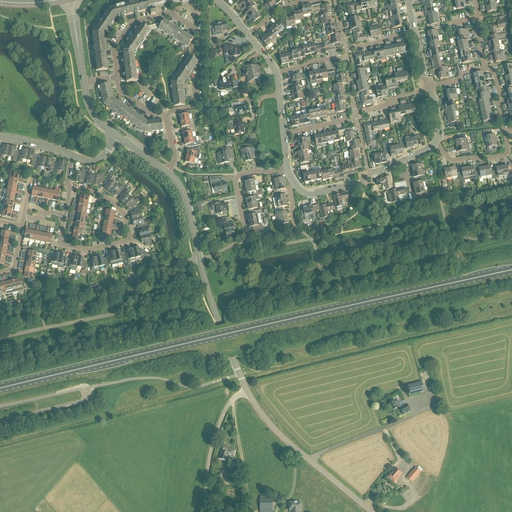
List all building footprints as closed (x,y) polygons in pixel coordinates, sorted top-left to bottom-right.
[(136,2),(134,3),(133,3),(128,4),(122,5),(116,7),(109,9),(108,11),(105,15),(101,20),(98,24),(95,29),(92,33),(93,36),(94,44),(94,49),(95,55),(96,60),(96,66),(97,68),(97,72),(108,70),(107,67),(107,66),(107,65),(107,64),(109,64),(109,62),(107,62),(107,59),(106,54),(105,51),(107,51),(107,48),(105,48),(105,47),(105,46),(105,43),(104,40),(104,39),(104,36),(104,35),(107,31),(108,32),(109,32),(110,30),(108,29),(109,28),(110,27),(110,26),(113,22),(114,21),(116,18),(118,18),(121,17),(122,19),(124,18),(124,16),(125,16),(130,15),(135,14),(135,15),(136,15),(138,15),(137,13),(138,13),(146,11),(143,0),(136,2)] [(268,0),(265,2),(267,4),(264,6),(268,10),(270,8),(271,9),(276,5),(271,0),(268,0)] [(364,0),(367,9),(372,8),(370,0),(364,0)] [(253,1),(245,7),(242,9),(243,11),(246,9),(248,12),(253,8),(255,6),(256,5),(255,6),(252,1),(253,1)] [(480,7),(481,9),(496,6),(495,1),(488,2),(485,2),(486,5),(480,7)] [(465,3),(456,5),(457,10),(466,9),(466,5),(472,4),(471,2),(465,3)] [(320,3),(317,4),(318,10),(321,9),(323,15),(329,14),(332,14),(330,4),(321,6),(320,3)] [(356,12),(354,3),(346,5),(349,16),(354,15),(354,12),(356,12)] [(301,6),(301,10),(302,10),(303,15),(312,13),(311,11),(315,11),(313,5),(310,5),(310,4),(301,6)] [(384,11),(384,14),(399,11),(399,8),(397,9),(397,6),(399,5),(387,8),(388,11),(384,11)] [(248,12),(243,16),(244,18),(247,15),(249,19),(257,12),(256,12),(253,8),(248,12)] [(292,12),(293,16),(294,21),(295,21),(304,19),(303,15),(302,10),(301,10),(292,12)] [(257,12),(249,19),(247,21),(248,22),(251,20),(253,23),(260,18),(261,17),(261,16),(260,17),(256,13),(257,12)] [(329,14),(323,15),(320,16),(322,25),(325,24),(331,23),(329,14)] [(286,28),(292,26),(292,29),(294,30),(296,29),(295,21),(294,21),(293,16),(284,18),(284,20),(280,23),(284,28),(286,26),(286,28)] [(386,24),(402,21),(401,19),(399,19),(399,16),(389,18),(390,21),(386,22),(386,23),(384,23),(384,24),(386,24)] [(344,24),(344,26),(359,23),(358,17),(349,19),(350,22),(344,24)] [(161,30),(176,40),(181,31),(177,28),(178,26),(178,25),(176,24),(176,25),(175,26),(173,26),(171,24),(168,22),(164,20),(163,21),(162,22),(162,23),(152,25),(154,30),(158,29),(161,30)] [(277,24),(273,26),(280,34),(279,33),(284,29),(276,20),(274,21),(277,24)] [(220,31),(226,30),(225,22),(215,24),(216,29),(212,30),(213,36),(221,35),(220,31)] [(325,24),(326,28),(322,29),(323,31),(326,30),(335,28),(334,22),(331,23),(325,24)] [(272,28),(269,30),(274,37),(279,33),(280,34),(273,26),(271,23),(270,25),(272,28)] [(375,23),(373,24),(376,39),(379,38),(378,36),(381,36),(379,26),(376,27),(375,23)] [(489,26),(492,36),(497,35),(496,30),(498,30),(497,24),(489,26)] [(133,36),(142,42),(148,33),(150,31),(151,30),(150,26),(145,27),(144,26),(143,26),(141,25),(139,28),(138,28),(138,29),(136,28),(135,28),(134,29),(134,30),(135,30),(136,31),(133,36)] [(326,30),(327,34),(323,35),(324,37),(328,36),(330,36),(336,34),(335,28),(326,30)] [(269,34),(266,36),(272,44),(273,44),(272,43),(276,39),(274,37),(269,30),(268,30),(267,31),(269,34)] [(181,31),(176,40),(185,46),(188,47),(188,50),(193,49),(192,46),(191,42),(193,38),(188,35),(189,34),(190,33),(189,33),(188,32),(187,32),(186,34),(181,31)] [(264,33),(262,35),(264,37),(261,40),(267,47),(268,48),(268,47),(267,46),(271,43),(272,44),(266,36),(264,33)] [(362,33),(353,35),(355,43),(366,41),(365,35),(362,36),(362,33)] [(336,34),(330,36),(332,44),(330,45),(331,51),(335,50),(335,47),(341,46),(340,43),(341,43),(339,34),(336,34)] [(127,45),(123,51),(134,54),(138,49),(142,42),(133,36),(132,38),(130,41),(128,40),(128,39),(127,39),(126,41),(127,41),(127,42),(128,43),(128,44),(127,45)] [(400,38),(398,39),(401,54),(406,53),(404,44),(401,44),(400,38)] [(307,42),(308,45),(310,54),(315,53),(316,53),(314,46),(314,44),(310,45),(309,41),(307,42)] [(390,41),(387,41),(390,56),(396,55),(394,46),(391,46),(390,41)] [(484,47),(484,49),(499,46),(498,41),(489,43),(489,45),(484,47)] [(302,47),(302,48),(304,55),(310,54),(308,45),(304,46),(303,42),(301,43),(302,47)] [(230,57),(240,55),(239,48),(232,49),(231,44),(223,46),(225,54),(229,53),(230,57)] [(324,44),(314,46),(316,53),(315,53),(316,56),(326,54),(325,52),(328,51),(327,46),(324,46),(324,44)] [(474,45),(459,48),(460,53),(470,51),(469,49),(475,47),(474,45)] [(296,46),(297,50),(298,58),(304,57),(304,55),(302,48),(298,49),(298,46),(296,46)] [(385,57),(384,51),(381,51),(380,46),(377,46),(380,61),(386,60),(385,57)] [(291,51),(291,54),(293,60),(298,58),(297,50),(293,51),(292,47),(290,47),(291,51)] [(489,57),(489,59),(504,56),(503,50),(500,51),(494,53),(494,55),(489,57)] [(134,54),(123,51),(124,61),(123,61),(122,61),(121,61),(121,63),(122,63),(124,63),(125,69),(136,67),(134,54)] [(285,51),(285,55),(287,63),(293,62),(293,60),(291,54),(287,54),(286,51),(285,51)] [(193,52),(189,53),(189,56),(188,58),(187,58),(181,67),(190,73),(193,69),(193,68),(195,69),(195,70),(196,70),(197,68),(196,68),(196,67),(195,66),(198,62),(195,59),(194,56),(193,52)] [(279,52),(279,56),(281,65),(287,63),(285,55),(281,56),(281,52),(279,52)] [(362,54),(354,55),(356,66),(362,65),(361,62),(364,62),(362,54)] [(476,56),(461,59),(463,64),(472,62),(471,59),(477,58),(476,56)] [(260,78),(257,66),(251,67),(251,64),(242,66),(243,71),(245,71),(247,79),(245,80),(245,81),(260,78)] [(501,71),(501,73),(511,70),(511,64),(506,66),(506,69),(501,71)] [(324,70),(320,71),(322,80),(322,81),(323,81),(322,80),(328,78),(331,78),(330,72),(327,72),(325,66),(323,67),(324,70)] [(126,79),(126,83),(137,81),(136,78),(137,78),(136,67),(125,69),(125,74),(124,74),(123,75),(123,77),(124,77),(126,77),(126,78),(126,79)] [(172,81),(171,82),(182,85),(185,80),(187,81),(188,81),(189,80),(189,79),(188,79),(187,78),(187,77),(190,73),(181,67),(176,75),(172,81)] [(401,68),(399,68),(402,83),(404,83),(404,81),(407,80),(405,71),(402,72),(401,68)] [(310,82),(310,83),(311,85),(317,84),(317,81),(316,81),(314,72),(313,69),(311,69),(312,73),(308,73),(309,80),(310,82)] [(352,75),(352,77),(367,74),(366,69),(357,71),(357,74),(352,75)] [(334,71),(330,72),(331,78),(335,77),(337,85),(342,84),(346,83),(344,74),(335,76),(334,71)] [(392,76),(389,76),(392,91),(395,91),(394,89),(397,88),(396,83),(395,79),(392,80),(392,76)] [(492,79),(491,76),(475,80),(476,85),(485,83),(484,80),(492,79)] [(220,91),(233,88),(232,82),(229,82),(228,80),(225,80),(224,79),(223,79),(222,80),(223,81),(219,82),(218,80),(214,81),(215,87),(219,87),(220,91)] [(351,86),(352,89),(367,85),(366,80),(359,81),(356,82),(357,85),(351,86)] [(182,85),(171,82),(172,91),(173,95),(174,104),(174,107),(185,105),(184,100),(186,99),(187,99),(186,97),(184,97),(184,96),(183,95),(182,85)] [(485,83),(476,85),(477,91),(480,90),(486,89),(486,86),(491,84),(491,82),(485,83)] [(382,83),(380,84),(383,99),(385,98),(385,97),(388,96),(387,90),(386,87),(383,87),(382,83)] [(110,84),(99,86),(100,91),(101,95),(103,104),(113,98),(112,92),(113,92),(114,91),(114,89),(113,89),(111,90),(111,89),(110,87),(110,84)] [(480,90),(481,95),(490,93),(489,90),(495,89),(495,87),(486,89),(480,90)] [(292,95),(289,96),(289,98),(293,97),(294,101),(293,101),(294,101),(300,100),(301,102),(305,101),(304,98),(302,99),(301,93),(292,95)] [(346,102),(344,96),(334,98),(332,98),(328,99),(328,101),(332,100),(333,100),(334,104),(343,102),(346,102)] [(369,96),(361,98),(362,106),(373,103),(369,98),(369,96)] [(103,104),(118,115),(124,106),(121,103),(120,102),(121,101),(121,100),(120,99),(119,99),(118,101),(113,98),(103,104)] [(404,100),(402,100),(405,115),(410,114),(408,105),(405,105),(404,100)] [(335,110),(332,110),(333,116),(336,115),(336,113),(345,111),(343,102),(334,104),(335,110)] [(237,103),(231,104),(232,108),(233,109),(232,110),(233,113),(234,114),(236,113),(236,115),(243,114),(243,112),(246,112),(244,104),(243,105),(242,106),(239,106),(238,106),(237,106),(237,103)] [(495,103),(480,106),(481,112),(491,110),(490,107),(496,106),(495,103)] [(319,109),(321,117),(327,116),(327,117),(330,117),(329,111),(326,111),(325,107),(324,104),(323,104),(323,108),(319,109)] [(128,109),(124,106),(118,115),(130,123),(136,114),(132,111),(131,110),(132,109),(132,108),(131,107),(130,107),(129,109),(128,109)] [(395,107),(392,108),(396,123),(401,122),(400,116),(398,107),(399,113),(396,113),(395,107)] [(179,116),(180,122),(189,120),(188,115),(192,114),(191,110),(185,112),(185,115),(179,116)] [(139,116),(136,114),(130,123),(144,133),(147,122),(147,121),(142,118),(143,117),(144,116),(142,115),(141,115),(140,117),(139,116)] [(497,114),(482,117),(483,122),(484,122),(483,126),(490,125),(498,124),(497,120),(493,120),(492,117),(498,116),(497,114)] [(457,123),(456,117),(445,120),(446,122),(447,121),(448,125),(450,124),(451,128),(457,127),(456,123),(457,123)] [(153,121),(147,122),(144,133),(159,131),(162,130),(161,120),(158,120),(155,121),(155,119),(155,118),(153,118),(153,119),(153,121)] [(189,120),(180,122),(181,128),(188,126),(188,129),(194,128),(193,119),(189,120)] [(235,134),(244,132),(241,120),(229,123),(231,131),(234,130),(235,134)] [(371,123),(363,125),(366,136),(371,135),(371,132),(373,132),(371,123)] [(184,139),(193,138),(192,133),(195,132),(194,128),(188,129),(189,132),(183,134),(184,139)] [(336,132),(332,133),(331,133),(333,142),(334,143),(334,141),(339,140),(339,136),(341,136),(340,130),(337,130),(337,128),(335,128),(336,132)] [(345,129),(340,130),(341,136),(344,135),(346,143),(349,142),(355,141),(355,140),(353,131),(349,132),(346,133),(345,129)] [(316,147),(317,146),(317,148),(322,147),(322,145),(320,135),(319,132),(317,132),(318,136),(314,137),(316,145),(316,147)] [(485,137),(486,137),(487,143),(496,141),(495,135),(492,136),(492,133),(484,134),(485,137)] [(456,141),(457,147),(469,144),(467,139),(466,139),(465,134),(457,136),(458,138),(458,141),(456,141)] [(371,135),(366,136),(368,146),(376,145),(374,137),(372,137),(371,135)] [(411,139),(410,139),(412,148),(418,147),(417,144),(420,143),(420,140),(421,140),(420,135),(416,136),(416,135),(410,136),(411,139)] [(193,138),(184,139),(185,145),(191,144),(192,147),(201,145),(200,141),(197,142),(196,137),(193,138)] [(400,145),(395,147),(397,156),(402,155),(401,148),(403,147),(402,139),(399,140),(400,145)] [(405,139),(402,139),(403,147),(406,146),(407,149),(412,148),(410,139),(405,140),(405,139)] [(349,142),(351,151),(357,150),(360,149),(358,140),(355,140),(355,141),(349,142)] [(496,141),(487,143),(488,148),(487,148),(487,151),(495,150),(495,147),(497,146),(496,141)] [(469,144),(457,147),(458,152),(461,152),(461,155),(470,153),(469,144)] [(4,156),(8,157),(10,147),(3,145),(3,149),(0,148),(0,158),(3,159),(4,156)] [(10,147),(8,157),(12,157),(11,160),(16,161),(18,152),(15,151),(16,148),(10,147)] [(389,147),(387,147),(386,147),(388,155),(390,154),(391,157),(397,156),(395,147),(389,148),(389,147)] [(228,156),(231,155),(229,148),(224,149),(225,152),(219,153),(220,157),(218,157),(219,164),(229,162),(228,156)] [(251,152),(253,152),(252,148),(241,150),(243,159),(245,159),(245,162),(252,160),(251,152)] [(22,159),(26,160),(28,150),(22,149),(22,153),(19,152),(17,161),(22,162),(22,159)] [(187,151),(186,157),(195,159),(199,159),(200,151),(194,149),(194,152),(187,151)] [(28,150),(26,160),(31,161),(30,164),(35,165),(37,156),(34,155),(35,152),(28,150)] [(348,152),(350,161),(358,159),(359,159),(357,150),(351,151),(348,152)] [(379,154),(373,156),(373,155),(370,155),(372,163),(375,162),(375,165),(381,164),(379,154)] [(40,167),(45,168),(47,158),(40,157),(40,160),(37,160),(35,169),(40,170),(40,167)] [(195,159),(186,157),(185,163),(191,164),(190,167),(197,168),(197,164),(194,164),(195,159)] [(47,158),(45,168),(49,169),(48,172),(53,173),(55,163),(52,163),(53,159),(47,158)] [(350,161),(349,161),(350,168),(351,168),(352,174),(358,173),(357,173),(357,169),(360,168),(358,159),(350,161)] [(63,172),(65,162),(59,161),(58,164),(56,164),(54,173),(59,174),(59,171),(63,172)] [(414,166),(411,167),(413,172),(422,170),(421,165),(422,165),(421,162),(414,163),(414,166)] [(307,173),(303,174),(304,183),(310,181),(309,173),(308,169),(307,165),(300,167),(301,170),(305,169),(305,170),(306,170),(307,173)] [(490,166),(485,167),(487,177),(492,176),(493,180),(496,179),(494,171),(491,172),(490,166)] [(508,166),(502,167),(504,176),(509,175),(510,176),(511,175),(511,172),(511,168),(508,168),(508,166)] [(456,167),(450,168),(452,178),(457,177),(458,181),(461,180),(460,172),(457,173),(456,167)] [(473,167),(467,168),(470,180),(475,179),(476,180),(479,179),(477,172),(474,172),(473,167)] [(480,171),(477,172),(479,179),(481,179),(481,178),(487,177),(485,167),(479,169),(480,171)] [(497,171),(494,171),(496,179),(499,178),(499,177),(504,176),(502,167),(496,168),(497,171)] [(450,168),(444,170),(445,172),(442,173),(444,181),(447,180),(447,179),(452,178),(450,168)] [(462,172),(460,172),(461,180),(462,180),(463,187),(465,187),(464,183),(465,183),(465,181),(470,180),(467,168),(462,169),(462,172)] [(342,169),(333,171),(334,178),(335,180),(344,178),(343,176),(346,175),(345,169),(342,170),(342,169)] [(83,180),(85,171),(80,170),(80,173),(76,172),(74,181),(80,183),(81,179),(83,180)] [(422,170),(413,172),(414,178),(416,177),(417,180),(425,178),(424,175),(426,175),(425,170),(422,170)] [(86,184),(93,185),(95,175),(90,175),(91,172),(86,171),(84,180),(87,181),(86,184)] [(95,175),(93,185),(99,186),(99,183),(102,183),(104,174),(99,173),(99,176),(95,175)] [(10,174),(9,180),(18,181),(18,182),(21,183),(21,181),(18,180),(19,176),(10,174)] [(274,180),(275,186),(284,184),(283,178),(280,179),(280,176),(272,178),(273,181),(274,180)] [(104,189),(109,192),(115,184),(112,182),(114,179),(110,177),(104,184),(106,186),(104,189)] [(247,182),(244,182),(245,188),(255,186),(254,181),(255,180),(254,177),(246,179),(247,182)] [(385,190),(392,189),(389,177),(376,180),(377,186),(384,184),(385,190)] [(425,181),(425,178),(417,180),(418,183),(413,184),(414,189),(423,187),(422,182),(425,181)] [(211,188),(215,188),(216,193),(226,191),(224,183),(218,184),(217,180),(210,182),(211,188)] [(115,184),(109,192),(114,196),(116,193),(118,195),(124,188),(120,185),(118,187),(115,184)] [(272,186),(273,192),(273,194),(274,195),(281,193),(281,190),(285,189),(284,184),(275,186),(272,186)] [(255,186),(245,188),(247,193),(249,193),(250,196),(257,194),(257,191),(256,191),(255,186)] [(423,187),(414,189),(415,195),(418,194),(419,199),(427,198),(426,192),(425,193),(423,187)] [(404,194),(403,188),(389,191),(390,195),(388,195),(389,203),(392,202),(392,203),(399,202),(398,196),(404,194)] [(119,200),(123,204),(130,197),(127,194),(129,192),(126,189),(119,196),(121,198),(119,200)] [(46,202),(48,202),(48,200),(53,200),(54,192),(49,191),(47,199),(46,199),(46,202)] [(274,195),(273,194),(272,194),(272,197),(274,196),(274,198),(275,197),(276,203),(286,201),(285,195),(282,196),(281,193),(274,195)] [(336,208),(337,207),(337,210),(338,211),(342,210),(343,209),(342,206),(341,200),(348,199),(347,193),(333,196),(336,208)] [(250,198),(246,199),(247,205),(256,203),(256,200),(259,200),(257,194),(250,196),(250,198)] [(130,197),(123,204),(128,209),(130,206),(132,208),(139,201),(136,198),(133,200),(130,197)] [(275,209),(275,212),(283,210),(282,207),(287,206),(286,201),(276,203),(278,208),(275,209)] [(220,202),(214,204),(211,204),(213,211),(217,211),(217,214),(228,212),(227,204),(221,205),(220,202)] [(256,203),(247,205),(248,211),(251,210),(251,213),(259,211),(261,211),(259,203),(256,203)] [(319,205),(315,205),(316,211),(320,211),(322,219),(328,217),(327,211),(334,210),(333,204),(319,207),(319,205)] [(312,206),(312,205),(302,207),(304,216),(314,214),(313,212),(316,211),(315,205),(312,206)] [(117,219),(117,217),(114,216),(115,212),(111,211),(111,208),(105,207),(104,210),(106,210),(105,216),(114,217),(114,219),(117,219)] [(131,214),(132,220),(142,218),(141,213),(144,213),(143,208),(133,210),(134,213),(131,214)] [(283,210),(275,212),(276,215),(275,215),(276,220),(278,220),(287,218),(286,212),(283,213),(283,210)] [(77,212),(75,211),(74,214),(77,214),(76,218),(85,220),(86,214),(77,213),(77,212)] [(252,215),(247,216),(248,222),(258,220),(261,220),(259,211),(251,213),(252,215)] [(142,218),(132,220),(134,226),(137,225),(138,228),(147,226),(146,221),(143,222),(142,218)] [(287,218),(278,220),(279,225),(278,226),(279,229),(286,227),(286,224),(289,224),(287,218)] [(258,220),(248,222),(250,228),(252,227),(253,232),(261,230),(260,225),(259,225),(258,220)] [(226,236),(234,234),(233,229),(234,229),(232,222),(223,224),(224,231),(225,231),(226,236)] [(139,232),(140,238),(150,236),(148,230),(150,230),(149,226),(141,228),(142,232),(139,232)] [(39,230),(36,229),(36,232),(31,231),(30,240),(35,241),(37,232),(38,233),(39,230)] [(70,232),(70,235),(73,235),(72,240),(81,241),(82,236),(73,234),(73,233),(70,232)] [(102,232),(101,237),(106,238),(110,239),(109,240),(113,241),(113,238),(110,237),(111,233),(102,232)] [(150,236),(140,238),(142,244),(144,243),(145,246),(154,244),(153,241),(151,241),(150,236)] [(0,237),(0,238),(0,242),(8,244),(8,245),(11,245),(11,243),(8,243),(9,238),(0,237)] [(138,248),(133,249),(135,259),(135,258),(141,257),(141,259),(145,258),(143,250),(139,251),(138,248)] [(124,253),(126,263),(130,262),(136,261),(135,258),(135,259),(133,249),(127,250),(128,253),(124,254),(124,253)] [(120,251),(114,252),(117,264),(123,263),(123,262),(126,261),(126,263),(124,253),(121,253),(120,251)] [(109,256),(106,257),(106,258),(108,267),(108,266),(112,265),(112,266),(117,264),(114,252),(109,253),(109,256)] [(50,255),(49,264),(52,265),(58,266),(58,264),(60,254),(54,253),(54,256),(50,255)] [(58,264),(64,265),(63,267),(67,267),(69,259),(65,258),(66,255),(60,254),(58,264)] [(102,256),(97,258),(99,267),(104,266),(105,268),(108,267),(106,258),(106,257),(106,258),(103,259),(102,256)] [(69,259),(67,267),(70,268),(70,270),(76,271),(76,267),(78,258),(73,257),(72,260),(69,259)] [(5,260),(0,258),(0,264),(4,265),(4,266),(10,267),(10,265),(4,264),(5,260)] [(78,258),(76,267),(82,268),(82,270),(85,271),(87,262),(83,262),(84,259),(78,258)] [(99,267),(97,258),(91,259),(92,262),(88,263),(90,271),(94,271),(95,271),(100,270),(99,267)] [(24,273),(25,271),(22,271),(21,273),(24,274),(23,278),(28,279),(28,282),(33,283),(33,280),(32,280),(33,274),(24,273)] [(10,281),(12,293),(18,292),(15,280),(16,280),(15,277),(13,278),(14,280),(10,281)] [(20,279),(16,280),(15,280),(18,292),(23,291),(22,288),(20,279)] [(8,294),(12,293),(10,281),(5,282),(4,283),(6,291),(7,294),(8,294)] [(409,395),(424,391),(421,382),(406,386),(409,395)] [(398,401),(395,402),(394,401),(388,405),(391,411),(399,407),(403,415),(410,411),(406,404),(406,403),(405,401),(400,404),(398,401)] [(234,456),(236,451),(223,447),(219,459),(223,460),(226,453),(234,456)] [(420,465),(417,469),(415,467),(406,478),(412,483),(421,472),(424,468),(420,465)] [(220,472),(216,477),(221,480),(224,476),(224,475),(228,469),(225,467),(221,473),(220,472)] [(397,480),(402,474),(395,468),(387,477),(394,483),(397,480)] [(259,511),(272,511),(272,497),(260,497),(259,511)] [(300,511),(301,510),(301,503),(289,503),(289,510),(290,510),(289,511),(300,511)]
